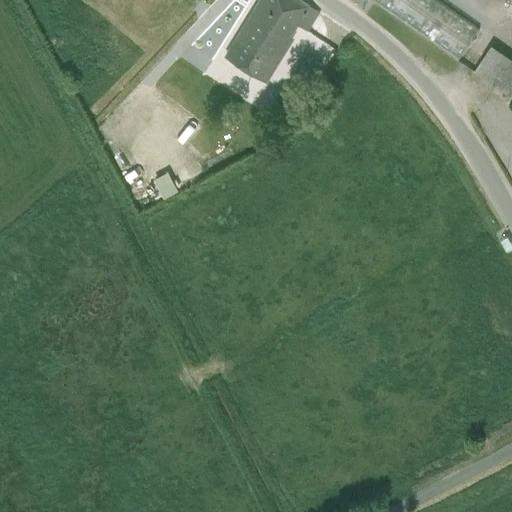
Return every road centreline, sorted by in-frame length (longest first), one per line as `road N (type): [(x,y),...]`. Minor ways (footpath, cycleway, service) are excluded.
road 1 (unclassified): [(328,0),(416,70),(511,222)]
road 2 (track): [(391,511),(511,449)]
